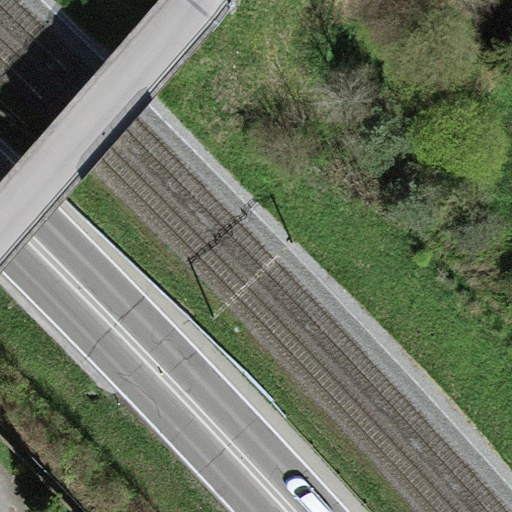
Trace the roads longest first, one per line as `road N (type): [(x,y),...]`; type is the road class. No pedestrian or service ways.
road 1 (trunk): [(0,213),(290,511)]
road 2 (residential): [(196,0),(0,227)]
